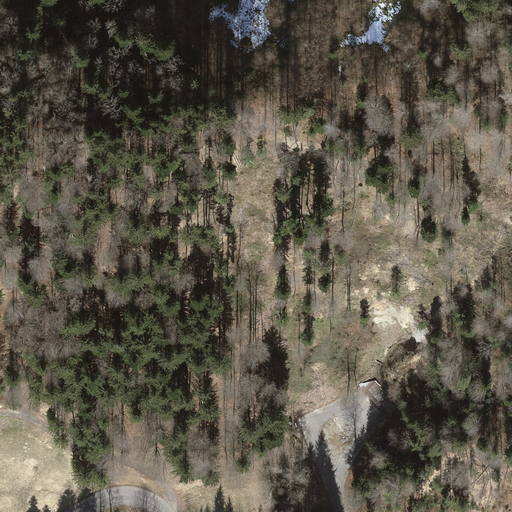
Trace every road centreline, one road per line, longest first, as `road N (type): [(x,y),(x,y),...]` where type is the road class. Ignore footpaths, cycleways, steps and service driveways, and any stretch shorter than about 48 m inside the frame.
road 1 (track): [(161,510),(171,494),(134,462),(0,414)]
road 2 (track): [(338,511),(307,440),(313,414),(324,405),(342,408),(348,449)]
